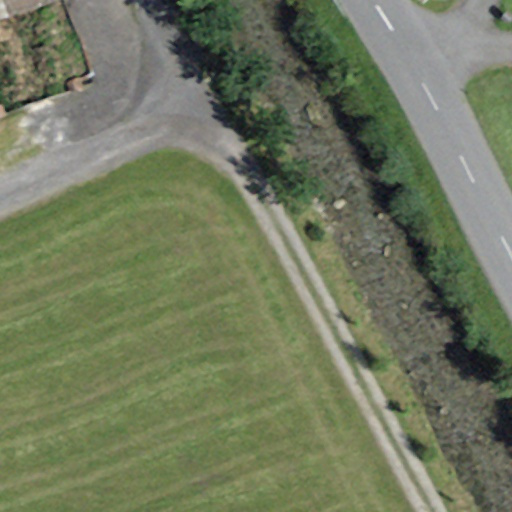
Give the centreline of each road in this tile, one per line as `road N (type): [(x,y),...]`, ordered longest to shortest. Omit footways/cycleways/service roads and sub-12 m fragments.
road 1 (track): [(146,0),(423,511)]
road 2 (tertiary): [(511,240),(372,0)]
